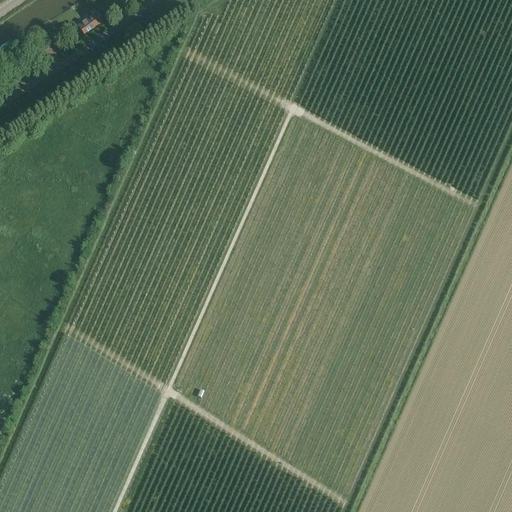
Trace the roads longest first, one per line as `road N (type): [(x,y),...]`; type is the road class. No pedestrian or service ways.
road 1 (track): [(114,511),(292,107)]
road 2 (track): [(166,393),(344,501)]
road 3 (residential): [(157,0),(0,107)]
